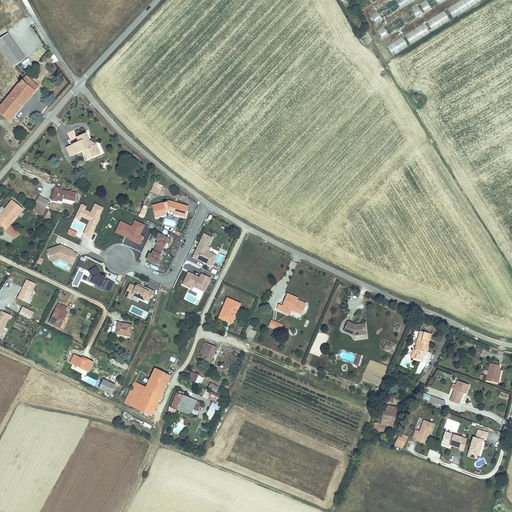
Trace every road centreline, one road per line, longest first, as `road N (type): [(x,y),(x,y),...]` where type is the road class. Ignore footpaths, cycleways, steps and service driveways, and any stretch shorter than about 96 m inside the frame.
road 1 (unclassified): [(511,345),(246,227)]
road 2 (residential): [(246,227),(160,411)]
road 3 (track): [(0,348),(143,417),(160,411)]
road 4 (unclassified): [(206,202),(119,131),(77,83)]
road 5 (residential): [(206,202),(170,282),(119,259)]
road 6 (residential): [(511,419),(489,475),(428,458)]
road 7 (unclassified): [(77,83),(0,175)]
